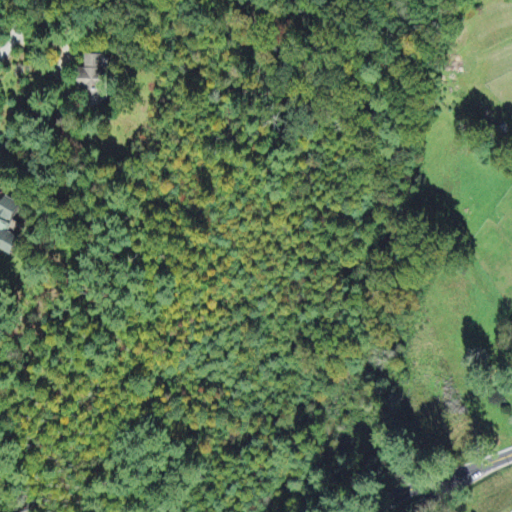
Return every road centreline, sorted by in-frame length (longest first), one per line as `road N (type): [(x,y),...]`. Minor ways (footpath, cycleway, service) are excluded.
road 1 (residential): [(511,399),(470,339),(488,325),(511,328),(23,39),(0,171)]
road 2 (residential): [(511,452),(390,511)]
